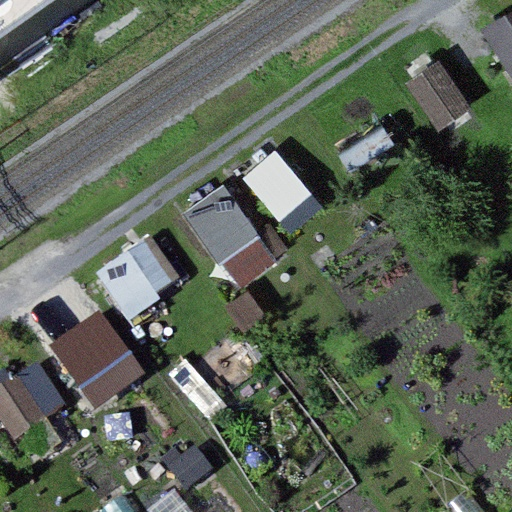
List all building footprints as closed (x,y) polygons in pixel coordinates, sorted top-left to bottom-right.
[(59,0),(0,0),(0,60),(70,17),(59,0)] [(289,150),(254,169),(285,224),(320,205),(289,150)] [(224,281),(283,257),(249,176),(191,200),(224,281)] [(154,237),(98,272),(130,323),(186,288),(154,237)] [(0,385),(0,413),(8,438),(64,420),(48,369),(0,385)]
